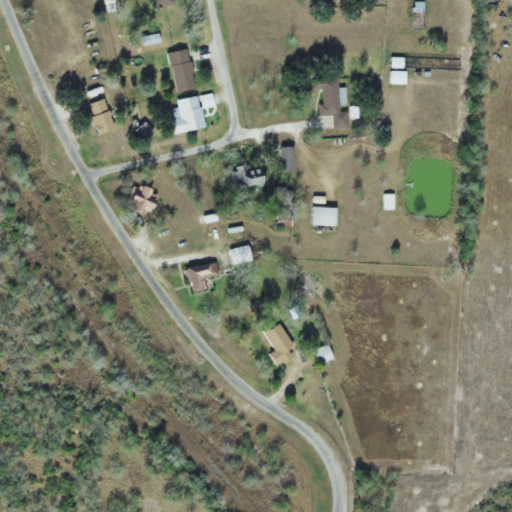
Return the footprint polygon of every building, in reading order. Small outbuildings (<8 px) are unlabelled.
[(193,89),(185,48),(165,52),(174,93),(193,89)] [(310,78),(310,89),(318,89),(318,117),(329,116),(329,129),(345,128),(345,112),(337,112),(337,78),(310,78)] [(170,134),(202,127),(195,96),(174,101),(178,118),(167,120),(170,134)] [(112,128),(101,98),(84,104),(95,134),(112,128)] [(290,147),(277,147),(277,172),(290,172),(290,147)] [(256,164),(234,166),(236,189),(258,187),(256,164)] [(156,198),(136,183),(125,197),(134,204),(130,210),(141,218),(156,198)] [(332,226),(332,208),(308,208),(308,226),(332,226)] [(203,291),(201,278),(215,276),(213,262),(182,268),(187,293),(203,291)] [(271,350),(265,354),(274,368),(294,354),(274,323),(259,332),(271,350)] [(311,350),(316,363),(328,359),(324,346),(311,350)]
